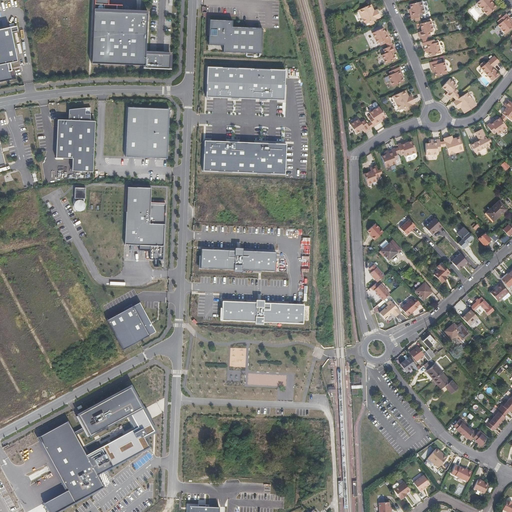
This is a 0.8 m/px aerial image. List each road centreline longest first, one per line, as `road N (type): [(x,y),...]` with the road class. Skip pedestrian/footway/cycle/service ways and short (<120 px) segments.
road 1 (residential): [(371,336),(360,300),(355,158),(425,120)]
road 2 (residential): [(189,91),(178,340)]
road 3 (residential): [(0,434),(178,340)]
road 4 (residential): [(189,91),(101,89),(0,103)]
road 5 (residential): [(388,343),(430,320),(511,245)]
road 6 (unclassified): [(176,400),(324,405)]
road 7 (residential): [(383,359),(441,430),(485,461)]
